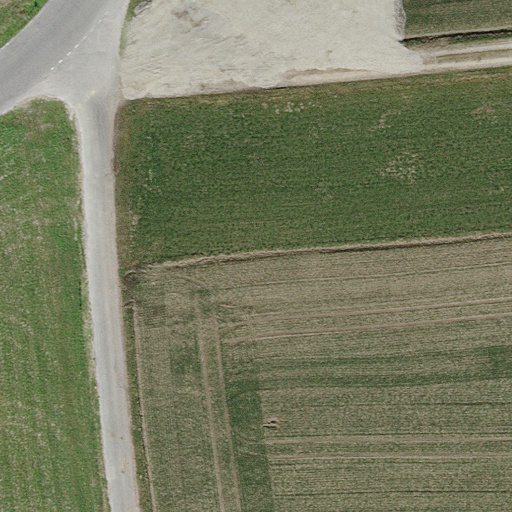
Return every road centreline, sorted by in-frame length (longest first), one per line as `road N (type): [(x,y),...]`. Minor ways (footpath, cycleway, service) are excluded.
road 1 (unclassified): [(57,32),(92,90),(126,511)]
road 2 (track): [(511,49),(92,90)]
